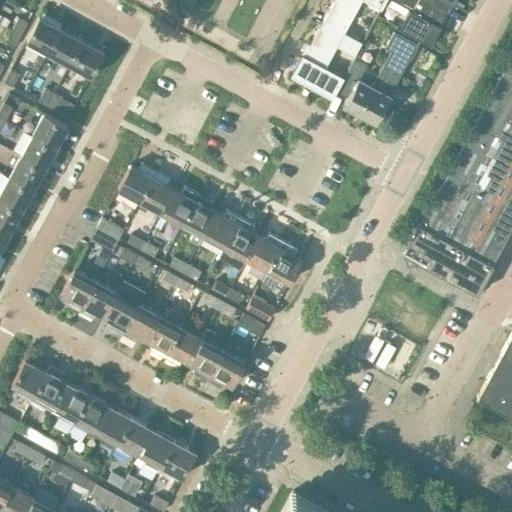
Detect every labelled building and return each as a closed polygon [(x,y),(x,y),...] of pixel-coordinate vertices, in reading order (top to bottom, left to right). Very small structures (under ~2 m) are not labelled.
[(332,0),(322,19),(344,31),(349,21),(347,21),(357,3),(357,4),(359,0),(368,0),(381,6),(384,0),(332,0)] [(396,0),(412,9),(401,28),(429,43),(451,1),(449,0),(396,0)] [(26,39),(48,51),(61,27),(39,15),(26,39)] [(12,29),(20,33),(27,21),(18,16),(12,29)] [(332,97),(336,89),(343,75),(324,65),(328,57),(337,39),(339,40),(344,31),(322,19),(292,75),(332,97)] [(48,51),(69,63),(82,39),(61,27),(48,51)] [(5,41),(13,46),(20,33),(12,29),(5,41)] [(343,103),(375,120),(389,94),(387,92),(406,57),(409,58),(417,43),(394,30),(385,46),(391,49),(371,84),(358,77),(364,66),(353,60),(336,89),(347,95),(343,103)] [(69,63),(91,74),(104,51),(82,39),(69,63)] [(475,291),(477,292),(493,262),(491,261),(511,222),(511,52),(420,222),(418,221),(402,250),(403,251),(406,260),(415,257),(433,267),(476,291),(475,291)] [(4,80),(12,85),(19,72),(11,68),(4,80)] [(39,99),(47,104),(54,91),(45,87),(39,99)] [(47,104),(55,108),(62,96),(54,91),(47,104)] [(0,107),(0,115),(5,118),(12,106),(3,101),(0,107)] [(32,133),(56,146),(67,124),(44,111),(32,133)] [(20,154),(44,167),(56,146),(32,133),(20,154)] [(9,175),(32,188),(44,167),(20,154),(9,175)] [(117,187),(139,199),(155,169),(141,161),(138,167),(130,163),(117,187)] [(139,199),(160,210),(173,186),(166,182),(169,176),(155,169),(139,199)] [(0,191),(0,198),(21,209),(32,188),(9,175),(0,191)] [(160,210),(181,222),(198,192),(184,184),(180,190),(173,186),(160,210)] [(198,242),(202,233),(216,209),(208,205),(212,199),(198,192),(181,222),(194,229),(189,238),(198,242)] [(0,225),(9,231),(21,209),(0,198),(0,225)] [(223,245),(240,215),(226,207),(223,213),(216,209),(202,233),(223,245)] [(240,265),(245,257),(258,232),(251,228),(254,223),(240,215),(223,245),(237,252),(232,261),(240,265)] [(102,216),(96,227),(117,239),(123,228),(102,216)] [(0,247),(9,231),(0,225),(0,247)] [(96,227),(90,238),(111,250),(117,239),(96,227)] [(261,277),(266,268),(282,238),(268,230),(265,236),(258,232),(245,257),(252,260),(247,269),(261,277)] [(127,241),(140,248),(145,239),(131,232),(127,241)] [(266,268),(288,280),(301,256),(293,252),(296,246),(282,238),(266,268)] [(140,248),(153,255),(158,247),(145,239),(140,248)] [(119,254),(133,262),(137,253),(124,246),(119,254)] [(133,262),(146,269),(151,260),(137,253),(133,262)] [(169,264),(182,271),(187,262),(174,255),(169,264)] [(182,271),(196,278),(200,270),(187,262),(182,271)] [(79,309),(96,279),(75,267),(61,291),(69,295),(65,301),(79,309)] [(161,277),(175,285),(179,276),(166,269),(161,277)] [(175,285),(188,292),(193,283),(179,276),(175,285)] [(211,287),(225,294),(229,285),(216,278),(211,287)] [(104,314),(117,290),(96,279),(79,309),(93,316),(96,310),(104,314)] [(225,294),(238,301),(243,293),(229,285),(225,294)] [(122,332),(138,302),(117,290),(104,314),(111,318),(108,324),(122,332)] [(204,300),(217,308),(222,299),(209,292),(204,300)] [(245,305),(267,317),(274,306),(252,294),(245,305)] [(217,308),(231,315),(235,306),(222,299),(217,308)] [(146,337),(159,313),(138,302),(122,332),(136,339),(139,333),(146,337)] [(236,322),(258,334),(265,322),(243,310),(236,322)] [(164,355),(180,325),(159,313),(146,337),(153,341),(150,347),(164,355)] [(181,356),(188,360),(201,336),(180,325),(164,355),(178,362),(181,356)] [(192,370),(206,378),(223,348),(209,340),(214,331),(207,327),(201,336),(188,360),(196,364),(192,370)] [(511,329),(476,395),(511,415),(511,329)] [(206,378),(220,385),(223,380),(231,384),(244,360),(223,348),(206,378)] [(16,391),(30,399),(47,368),(33,361),(32,362),(24,358),(11,382),(19,387),(16,391)] [(47,402),(54,406),(67,381),(60,377),(61,376),(47,368),(30,399),(44,407),(47,402)] [(58,414),(72,422),(89,391),(75,384),(74,385),(67,381),(54,406),(61,410),(58,414)] [(89,425),(96,429),(110,404),(102,400),(103,399),(89,391),(72,422),(86,430),(89,425)] [(101,438),(115,445),(131,414),(117,407),(117,408),(110,404),(96,429),(103,433),(101,438)] [(0,425),(12,432),(19,420),(0,409),(0,425)] [(131,448),(138,452),(152,427),(145,423),(145,422),(131,414),(115,445),(129,453),(131,448)] [(22,433),(35,440),(40,431),(27,424),(22,433)] [(0,440),(6,444),(12,432),(0,425),(0,440)] [(143,461),(157,468),(174,437),(160,430),(159,431),(152,427),(138,452),(146,456),(143,461)] [(35,440),(49,447),(53,439),(40,431),(35,440)] [(157,468),(171,476),(174,471),(181,475),(195,450),(187,446),(188,445),(174,437),(157,468)] [(14,448),(27,455),(32,447),(18,439),(14,448)] [(27,455),(40,462),(45,454),(32,447),(27,455)] [(64,456),(78,463),(82,454),(69,447),(64,456)] [(78,463),(91,470),(96,462),(82,454),(78,463)] [(56,471),(69,478),(74,470),(60,462),(56,471)] [(69,478),(83,485),(87,477),(74,470),(69,478)] [(107,479),(120,486),(125,477),(111,470),(107,479)] [(0,504),(11,484),(0,477),(0,504)] [(120,486),(133,493),(138,485),(125,477),(120,486)] [(23,511),(32,495),(11,484),(0,504),(0,509),(5,511),(23,511)] [(98,494),(112,501),(116,493),(103,485),(98,494)] [(292,489),(279,511),(334,511),(294,490),(292,489)] [(112,501),(125,508),(130,500),(116,493),(112,501)] [(149,502),(163,509),(168,501),(154,493),(149,502)] [(50,511),(54,507),(32,495),(23,511),(50,511)]
